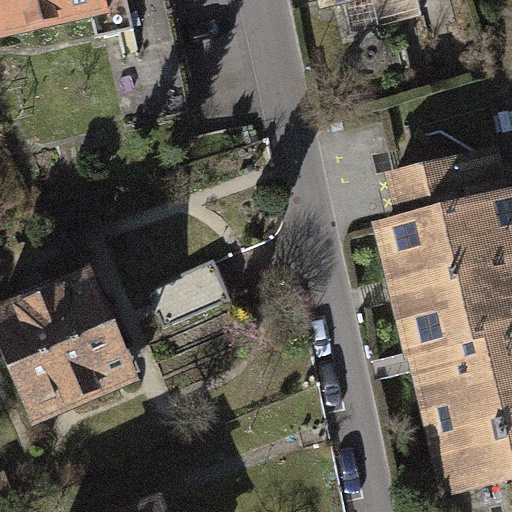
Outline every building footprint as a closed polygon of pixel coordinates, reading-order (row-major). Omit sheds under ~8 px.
[(121,0),(0,0),(0,41),(124,13),(121,0)] [(319,0),(321,8),(361,0),(319,0)] [(498,153),(387,180),(398,224),(379,228),(446,500),(511,483),(511,195),(508,196),(498,153)] [(147,284),(160,333),(237,312),(223,263),(147,284)] [(100,276),(0,312),(0,328),(36,426),(141,388),(100,276)] [(130,415),(59,440),(70,473),(141,448),(130,415)]
